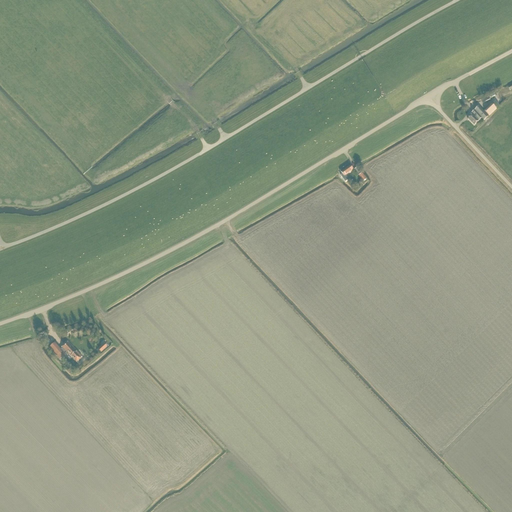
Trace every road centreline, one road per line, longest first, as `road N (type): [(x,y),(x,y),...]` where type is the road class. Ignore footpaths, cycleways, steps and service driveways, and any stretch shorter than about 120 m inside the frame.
road 1 (unclassified): [(456,0),(159,176),(0,247)]
road 2 (unclassified): [(0,324),(180,245),(431,95)]
road 3 (unclassified): [(511,187),(431,95)]
